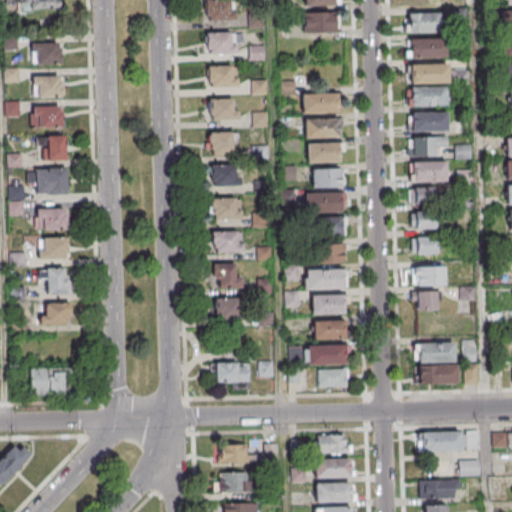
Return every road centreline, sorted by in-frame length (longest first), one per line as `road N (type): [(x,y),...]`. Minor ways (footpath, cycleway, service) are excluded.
road 1 (tertiary): [(104,0),(115,419),(103,445),(40,511)]
road 2 (tertiary): [(114,511),(173,449),(157,0)]
road 3 (residential): [(387,511),(372,0)]
road 4 (residential): [(511,408),(0,422)]
